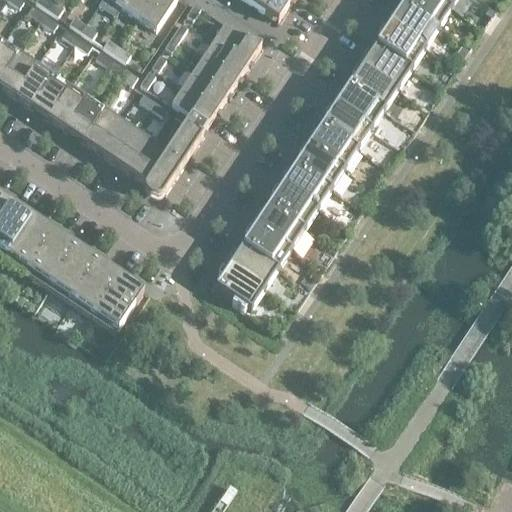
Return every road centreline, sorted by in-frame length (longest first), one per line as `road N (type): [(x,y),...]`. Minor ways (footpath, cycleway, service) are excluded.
road 1 (residential): [(181,257),(354,0)]
road 2 (residential): [(181,257),(0,145)]
